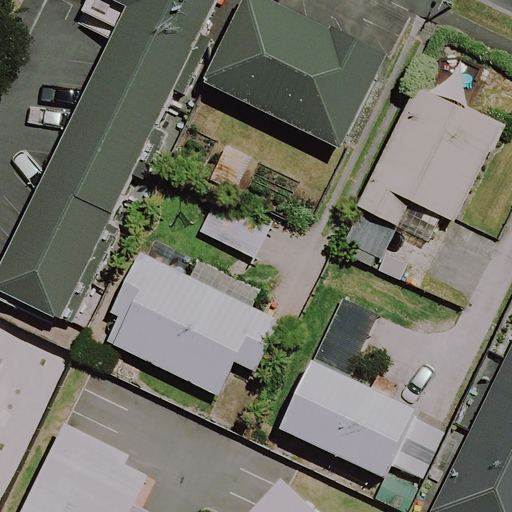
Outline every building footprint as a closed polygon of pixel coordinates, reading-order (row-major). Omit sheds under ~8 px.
[(126,0),(135,4),(0,282),(70,317),(223,0),(126,0)] [(395,52),(286,0),(251,0),(213,79),(350,144),(395,52)] [(507,126),(422,84),(362,203),(404,224),(417,197),(461,218),(507,126)] [(265,241),(204,213),(193,237),(254,265),(265,241)] [(289,319),(146,251),(117,311),(126,315),(113,340),(225,394),(241,362),(263,373),(289,319)] [(511,511),(511,349),(432,511),(511,511)] [(425,406),(322,358),(290,426),(392,475),(397,464),(420,417),(425,406)] [(450,432),(420,417),(397,464),(427,478),(450,432)] [(141,452),(74,419),(28,511),(162,511),(163,510),(146,502),(161,472),(137,461),(141,452)] [(331,511),(289,474),(255,511),(356,511),(355,511),(331,511)]
